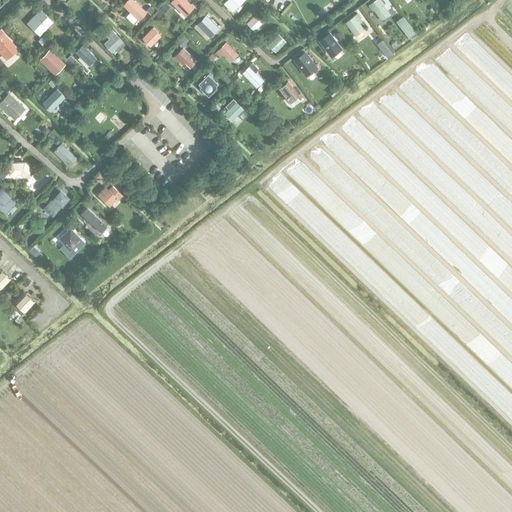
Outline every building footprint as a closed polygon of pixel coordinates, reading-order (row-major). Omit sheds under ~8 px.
[(127,0),(124,5),(138,19),(145,11),(133,0),(127,0)] [(183,12),(190,5),(185,0),(170,0),(171,0),(183,12)] [(227,0),(226,1),(234,9),(242,0),(227,0)] [(380,16),(388,10),(383,4),(384,3),(381,0),(374,0),(369,4),(373,9),(374,9),(380,16)] [(29,18),(28,19),(33,24),(34,23),(40,30),(41,29),(51,19),(40,8),(33,14),(29,18)] [(265,19),(257,12),(247,22),(255,29),(265,19)] [(357,13),(346,22),(356,35),(364,29),(359,23),(363,20),(357,13)] [(403,28),(409,23),(403,16),(397,20),(403,28)] [(214,29),(201,17),(192,27),(196,31),(199,28),(207,36),(214,29)] [(142,37),(150,45),(160,34),(152,27),(142,37)] [(122,40),(111,29),(106,34),(109,38),(104,43),(111,50),(122,40)] [(2,32),(0,34),(0,47),(1,49),(3,47),(8,52),(15,46),(2,32)] [(268,43),(276,50),(286,40),(278,33),(268,43)] [(331,54),(340,47),(330,33),(321,40),(324,44),(324,46),(325,48),(328,49),(331,54)] [(383,38),(377,43),(388,58),(394,53),(383,38)] [(238,53),(226,42),(216,51),(220,55),(223,53),(231,60),(238,53)] [(82,44),(75,51),(88,64),(96,57),(82,44)] [(184,61),(190,66),(196,60),(182,47),(174,56),(182,63),(184,61)] [(40,58),(53,71),(62,62),(48,49),(40,58)] [(305,52),(296,59),(299,63),(299,65),(301,68),(303,68),(307,73),(315,66),(305,52)] [(256,71),(259,68),(253,62),(243,72),(254,84),(261,77),(256,71)] [(208,93),(218,83),(207,73),(197,83),(208,93)] [(287,80),(278,87),(282,92),(282,94),(283,96),(286,96),(289,101),(298,94),(287,80)] [(50,110),(64,96),(57,89),(43,103),(50,110)] [(8,94),(0,102),(0,103),(5,109),(14,117),(17,113),(23,108),(8,94)] [(232,98),(225,105),(228,108),(224,113),(231,120),(243,108),(232,98)] [(69,164),(76,157),(61,143),(54,150),(69,164)] [(12,162),(6,168),(13,175),(16,172),(20,172),(24,175),(27,178),(28,177),(27,177),(33,171),(34,171),(30,167),(24,162),(12,162)] [(117,198),(121,194),(112,185),(108,189),(105,186),(98,194),(106,202),(114,195),(117,198)] [(0,186),(0,208),(3,205),(8,209),(13,203),(8,198),(10,196),(0,186)] [(67,197),(60,191),(54,198),(53,197),(46,206),(55,213),(62,205),(61,204),(67,197)] [(106,226),(86,206),(80,212),(100,232),(106,226)] [(83,223),(76,216),(73,219),(80,226),(83,223)] [(69,248),(79,238),(69,228),(59,238),(69,248)] [(0,286),(9,277),(0,269),(0,286)] [(23,291),(11,304),(21,313),(33,300),(23,291)]
